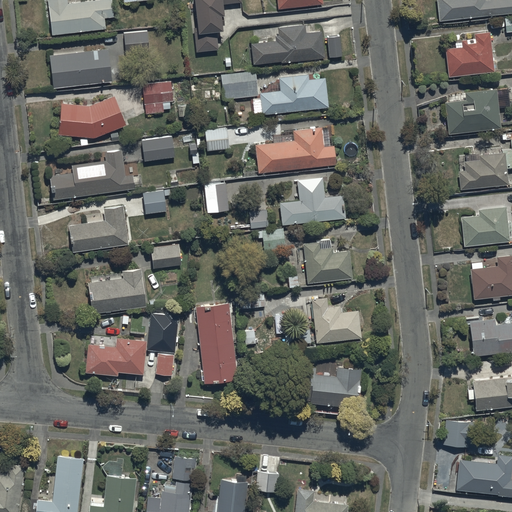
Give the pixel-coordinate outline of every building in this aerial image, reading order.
[(66,0),(47,0),(51,31),(104,24),(102,14),(112,13),(110,0),(71,0),(67,1),(66,0)] [(192,0),(195,24),(192,25),(195,48),(216,46),(214,24),(220,24),(218,8),(221,8),(220,0),(192,0)] [(511,0),(435,0),(437,17),(511,9),(511,0)] [(511,13),(503,14),(505,30),(511,28),(511,13)] [(275,37),(249,40),(251,61),(323,53),(321,28),(308,30),(307,21),(276,24),(277,32),(274,32),(275,37)] [(142,39),(141,29),(134,30),(134,28),(115,30),(117,51),(135,49),(134,40),(142,39)] [(453,45),(444,45),(447,73),(492,70),(488,28),(472,30),(472,35),(459,36),(460,39),(453,40),(453,45)] [(338,31),(326,33),(328,55),(341,54),(338,31)] [(107,46),(50,51),(53,84),(111,78),(107,46)] [(253,68),(219,72),(222,97),(256,93),(253,68)] [(279,88),(258,89),(259,111),(306,107),(307,115),(320,114),(319,105),(326,105),(324,74),(307,75),(306,71),(278,73),(279,88)] [(169,77),(141,80),(145,112),(163,109),(162,107),(169,106),(168,99),(172,98),(169,77)] [(465,96),(444,98),(447,130),(500,125),(498,105),(508,104),(506,86),(494,88),(494,85),(465,88),(465,96)] [(88,102),(62,100),(59,130),(94,134),(125,121),(113,92),(88,102)] [(265,141),(254,142),(256,170),(333,163),(331,142),(324,143),(322,124),(291,127),(292,138),(284,138),(284,131),(271,133),(271,137),(264,137),(265,141)] [(226,125),(203,127),(205,148),(228,146),(226,125)] [(172,136),(142,139),(144,160),(174,156),(172,136)] [(503,149),(505,165),(511,164),(511,136),(509,137),(510,146),(499,147),(499,149),(503,149)] [(55,158),(48,166),(52,196),(133,186),(131,171),(124,172),(120,146),(104,148),(105,157),(63,162),(55,158)] [(503,149),(499,149),(473,151),(473,157),(463,158),(464,167),(457,168),(459,186),(506,182),(505,165),(503,149)] [(321,173),(296,176),(298,197),(278,199),(280,221),(344,214),(342,192),(323,194),(321,173)] [(225,179),(203,182),(206,209),(228,207),(225,179)] [(170,187),(142,190),(145,211),(166,208),(164,194),(171,193),(170,187)] [(104,217),(68,222),(71,249),(127,241),(122,202),(102,205),(104,217)] [(477,211),(460,213),(463,242),(508,238),(507,229),(510,229),(509,219),(506,219),(504,203),(476,206),(477,211)] [(267,207),(248,208),(249,225),(268,224),(267,207)] [(261,229),(257,229),(257,236),(262,235),(262,250),(287,248),(286,225),(261,226),(261,229)] [(329,237),(318,238),(301,240),(306,279),(351,274),(348,246),(332,248),(331,244),(330,244),(329,237)] [(177,241),(150,244),(153,265),(180,261),(177,241)] [(480,259),(470,260),(470,265),(468,265),(472,296),(491,294),(491,297),(498,296),(498,292),(511,290),(511,267),(510,251),(495,253),(496,263),(481,264),(480,259)] [(121,274),(87,279),(91,310),(145,303),(140,264),(120,267),(121,274)] [(263,288),(242,289),(243,306),(264,305),(263,288)] [(325,294),(310,295),(314,339),(340,337),(340,341),(353,340),(352,336),(360,335),(357,306),(340,308),(340,302),(326,304),(325,294)] [(227,299),(194,302),(203,379),(236,376),(227,299)] [(494,314),(468,317),(472,352),(511,347),(511,319),(495,322),(494,314)] [(254,327),(243,328),(244,342),(255,342),(254,327)] [(311,327),(284,328),(285,341),(312,340),(311,327)] [(90,341),(87,341),(84,368),(117,372),(117,368),(143,370),(147,336),(116,333),(116,336),(91,334),(90,341)] [(174,342),(150,340),(148,361),(156,362),(155,371),(171,372),(174,342)] [(317,368),(299,366),(295,402),(357,408),(361,369),(336,366),(335,377),(316,375),(317,368)] [(472,386),(466,386),(467,396),(473,395),(474,407),(511,402),(511,372),(471,377),(472,386)] [(443,424),(442,440),(467,443),(468,440),(475,441),(477,420),(440,416),(439,424),(443,424)] [(34,511),(76,511),(82,454),(56,451),(51,498),(36,497),(34,511)] [(495,460),(458,455),(454,486),(511,492),(511,476),(509,476),(511,453),(496,451),(495,460)] [(160,494),(147,493),(145,511),(188,511),(195,455),(174,453),(172,476),(175,476),(174,483),(164,482),(163,487),(161,487),(160,494)] [(0,511),(17,511),(23,462),(7,461),(6,470),(0,469),(0,511)] [(256,468),(254,486),(276,489),(278,471),(256,468)] [(91,501),(89,500),(87,511),(132,511),(136,474),(106,472),(104,499),(91,498),(91,501)] [(211,511),(204,510),(203,511),(241,511),(245,473),(236,472),(235,476),(219,474),(216,501),(212,500),(211,511)] [(313,486),(296,485),(293,511),(345,511),(347,500),(312,497),(313,486)]
